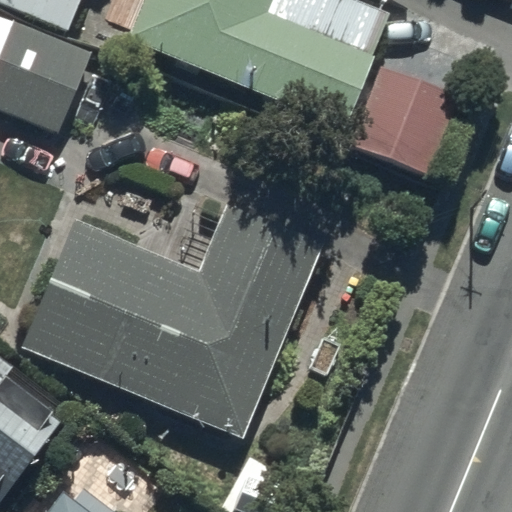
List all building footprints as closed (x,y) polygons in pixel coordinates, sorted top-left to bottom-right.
[(0,0),(0,11),(65,38),(81,0),(0,0)] [(387,25),(324,0),(144,0),(124,49),(341,138),(370,69),(387,25)] [(89,60),(0,23),(0,117),(56,141),(89,60)] [(456,105),(370,69),(341,138),(333,157),(419,193),(456,105)] [(196,281),(71,229),(18,357),(240,448),(320,254),(224,214),(196,281)] [(10,375),(0,367),(0,508),(59,432),(1,388),(10,375)] [(102,511),(82,497),(73,509),(61,501),(52,511),(102,511)]
